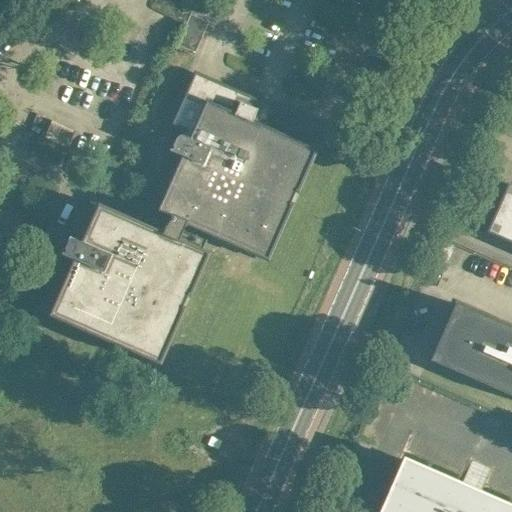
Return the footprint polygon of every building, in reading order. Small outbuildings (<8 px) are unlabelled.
[(168,182),(154,213),(167,218),(207,236),(208,236),(257,258),(267,262),(293,204),(290,203),(294,193),(297,194),(317,150),(317,149),(265,127),(271,111),(273,106),(193,71),(169,125),(184,131),(182,137),(181,137),(180,137),(179,137),(178,137),(177,137),(177,138),(176,138),(175,139),(170,151),(168,150),(168,151),(179,156),(168,182)] [(511,186),(506,184),(484,233),(511,245),(511,186)] [(59,286),(46,317),(48,318),(103,342),(157,366),(159,367),(184,308),(181,307),(185,297),(189,299),(208,254),(206,252),(202,251),(208,236),(207,236),(167,218),(166,220),(166,221),(166,222),(167,222),(165,227),(164,227),(163,227),(163,228),(161,233),(95,204),(90,216),(78,243),(73,241),(72,240),(71,240),(70,240),(69,241),(68,241),(67,242),(66,243),(61,255),(60,254),(59,255),(71,260),(59,286)] [(511,398),(511,328),(454,303),(428,361),(511,398)] [(511,511),(511,506),(483,494),(401,458),(398,465),(396,464),(395,465),(398,466),(377,511),(511,511)]
